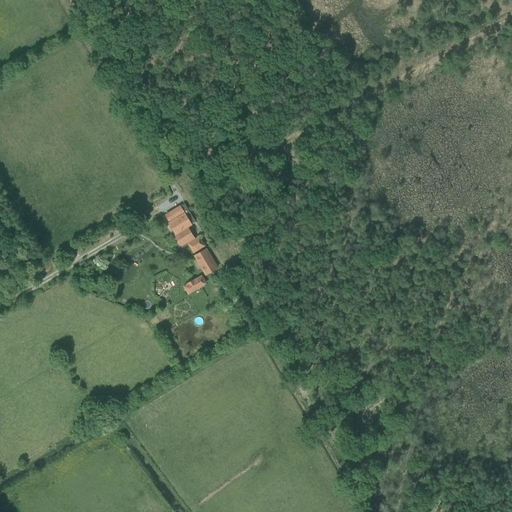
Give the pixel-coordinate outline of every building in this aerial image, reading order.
[(166,215),(165,215),(168,220),(170,224),(176,233),(174,234),(178,241),(182,247),(187,243),(193,254),(204,248),(198,237),(195,238),(188,227),(192,225),(192,224),(196,221),(185,204),(182,206),(181,207),(180,206),(166,215)] [(141,213),(131,219),(133,222),(143,216),(141,213)] [(129,221),(121,226),(123,229),(131,224),(129,221)] [(194,257),(205,276),(218,268),(207,249),(194,257)] [(188,295),(207,284),(202,275),(195,279),(186,284),(187,285),(183,287),(188,295)]
